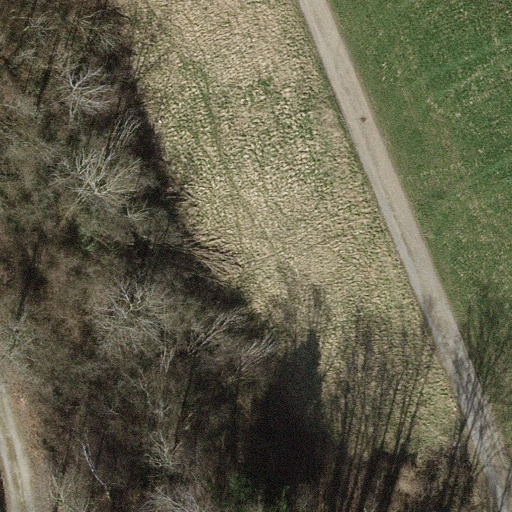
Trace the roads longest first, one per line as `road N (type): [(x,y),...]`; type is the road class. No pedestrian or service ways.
road 1 (track): [(511,490),(319,0)]
road 2 (track): [(27,511),(0,384)]
